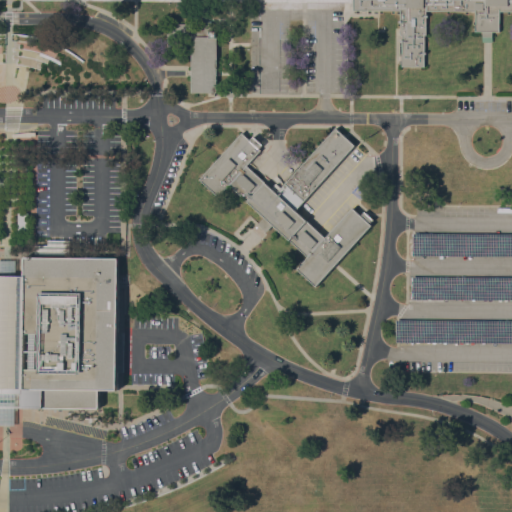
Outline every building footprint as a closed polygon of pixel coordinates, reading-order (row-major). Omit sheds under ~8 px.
[(511,0),(511,12),(500,12),(500,34),(492,34),(492,42),(486,42),(482,42),(482,34),(474,34),(475,11),(427,11),(427,36),(424,35),(424,66),(424,67),(401,67),(401,36),(400,36),(400,35),(400,29),(400,11),(397,11),(354,10),(352,10),(352,0),(511,0)] [(192,70),(192,65),(192,37),(199,37),(199,23),(211,23),(211,31),(217,31),(216,92),(216,95),(207,95),(208,92),(192,93),(191,92),(192,75),(189,75),(189,70),(192,70)] [(168,46),(167,24),(192,24),(192,30),(189,30),(190,46),(168,46)] [(364,211),(374,220),(370,224),(372,225),(336,265),(316,287),(297,269),(308,257),(272,225),(266,232),(257,223),(263,217),(230,186),(219,199),(198,180),(241,133),(249,140),(253,136),(262,145),(259,149),(260,150),(246,165),(272,188),(276,183),(281,188),(335,128),(336,128),(355,146),(296,211),(325,237),(353,208),(361,215),(364,211)] [(28,230),(17,230),(18,213),(28,213),(28,230)] [(511,255),(412,255),(412,233),(511,233),(511,255)] [(0,275),(7,275),(23,276),(23,257),(35,258),(35,245),(48,245),(48,240),(70,240),(70,258),(118,259),(118,332),(123,332),(123,372),(117,372),(117,391),(99,391),(99,409),(5,409),(0,408),(0,275)] [(511,299),(412,299),(412,277),(511,277),(511,299)] [(511,342),(396,342),(396,320),(511,320),(511,342)]
